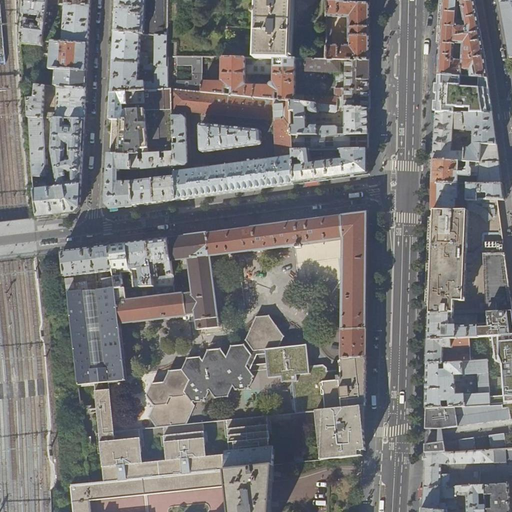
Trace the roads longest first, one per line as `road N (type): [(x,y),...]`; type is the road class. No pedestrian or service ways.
road 1 (primary): [(395,511),(407,188)]
road 2 (tertiary): [(93,229),(407,188)]
road 3 (residential): [(105,0),(93,229)]
road 4 (primary): [(407,188),(413,0)]
road 5 (residential): [(487,0),(511,161)]
